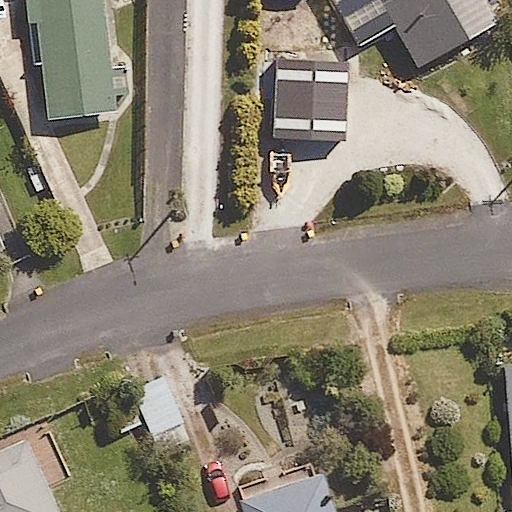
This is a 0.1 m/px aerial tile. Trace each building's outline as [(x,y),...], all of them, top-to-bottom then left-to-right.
[(114,110),(101,0),(31,0),(45,118),(114,110)] [(498,19),(486,0),(385,0),(383,2),(419,65),(498,19)] [(166,377),(132,391),(159,456),(193,443),(166,377)] [(58,511),(25,437),(0,447),(0,511),(58,511)] [(335,511),(324,471),(241,494),(246,511),(335,511)]
